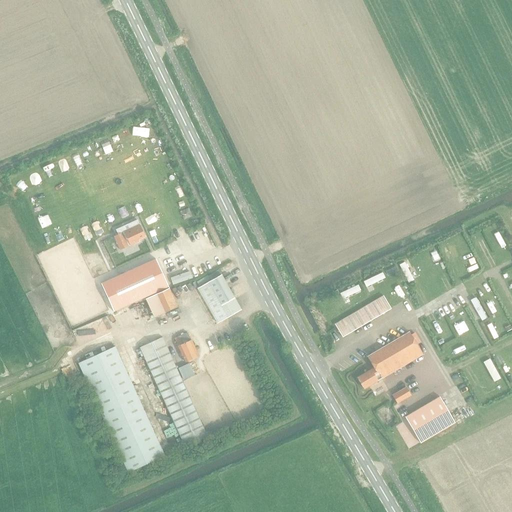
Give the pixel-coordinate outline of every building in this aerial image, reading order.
[(67,158),(71,165),(90,156),(86,149),(67,158)] [(81,195),(98,189),(96,182),(86,186),(85,183),(78,185),(81,195)] [(40,197),(52,193),(50,188),(39,192),(40,197)] [(106,198),(85,206),(88,212),(108,204),(106,198)] [(66,204),(69,216),(76,214),(73,203),(66,204)] [(112,216),(94,222),(96,229),(114,222),(112,216)] [(130,245),(131,246),(139,242),(138,240),(144,237),(138,222),(130,226),(131,229),(113,238),(119,250),(130,245)] [(192,247),(213,238),(207,223),(177,235),(179,240),(171,244),(175,254),(181,252),(184,259),(195,254),(192,247)] [(81,239),(87,236),(82,226),(76,229),(81,239)] [(500,230),(505,241),(511,238),(506,227),(500,230)] [(489,233),(484,236),(488,245),(494,242),(489,233)] [(48,252),(53,249),(49,239),(43,241),(48,252)] [(432,243),(439,260),(446,258),(440,241),(432,243)] [(454,242),(449,244),(453,254),(458,252),(454,242)] [(471,257),(478,254),(472,242),(466,245),(471,257)] [(105,246),(110,260),(117,257),(112,244),(105,246)] [(97,252),(91,254),(96,265),(102,262),(97,252)] [(408,255),(401,259),(410,275),(417,271),(408,255)] [(156,259),(119,276),(121,281),(103,289),(113,312),(168,287),(156,259)] [(386,264),(367,273),(369,279),(389,270),(386,264)] [(221,275),(198,288),(218,323),(241,310),(221,275)] [(240,288),(252,282),(249,276),(237,283),(240,288)] [(344,291),(364,284),(362,278),(342,285),(344,291)] [(40,286),(43,291),(54,287),(51,281),(40,286)] [(483,314),(490,310),(480,289),(473,293),(483,314)] [(168,311),(159,293),(145,299),(154,318),(168,311)] [(334,324),(342,337),(391,309),(383,296),(334,324)] [(464,321),(475,317),(470,306),(459,311),(464,321)] [(435,315),(438,324),(448,321),(444,312),(435,315)] [(88,332),(114,322),(110,313),(84,323),(88,332)] [(191,340),(190,340),(187,332),(174,338),(185,362),(198,356),(191,340)] [(381,378),(382,378),(422,354),(409,332),(367,357),(373,368),(357,378),(364,389),(379,380),(379,379),(381,378)] [(139,347),(184,447),(207,437),(162,337),(139,347)] [(456,346),(468,342),(466,337),(455,341),(456,346)] [(206,344),(209,351),(219,346),(216,339),(206,344)] [(102,352),(78,363),(127,473),(164,456),(117,352),(115,347),(102,352)] [(133,353),(140,371),(146,368),(138,350),(133,353)] [(495,374),(503,370),(493,350),(485,354),(495,374)] [(393,380),(395,384),(405,379),(403,376),(393,380)] [(392,395),(397,403),(410,395),(406,387),(392,395)] [(405,417),(420,443),(454,423),(439,397),(405,417)]
